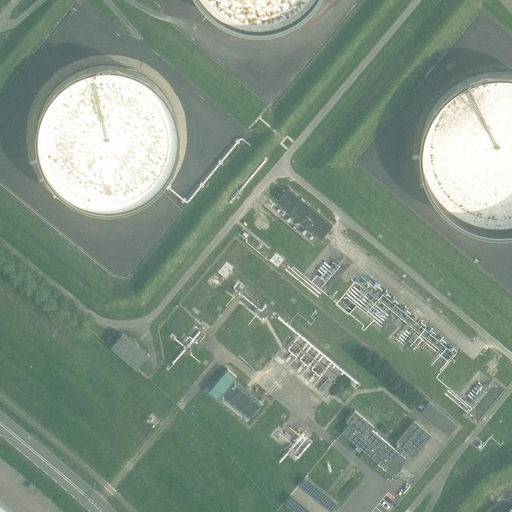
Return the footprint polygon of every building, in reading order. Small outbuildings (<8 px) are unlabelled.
[(196,0),(211,16),(248,29),(286,22),(313,0),(196,0)] [(33,135),(43,174),(65,198),(101,211),(140,204),(170,179),(183,147),(177,106),(158,79),(129,64),(92,63),(63,75),(42,100),(33,135)] [(419,165),(424,182),(433,198),(446,211),(460,221),(477,227),(495,230),(511,228),(511,72),(501,70),(483,72),(466,77),(450,86),(437,98),(427,113),(421,129),(418,147),(419,165)] [(321,239),(332,225),(287,187),(276,201),(321,239)] [(121,333),(110,347),(136,369),(147,355),(121,333)] [(232,382),(222,395),(249,418),(260,405),(232,382)] [(458,426),(430,403),(422,412),(450,435),(458,426)] [(354,410),(351,414),(346,421),(349,423),(341,432),(358,446),(355,449),(360,453),(362,450),(392,475),(394,472),(407,458),(404,457),(407,453),(413,457),(432,435),(415,421),(396,444),(399,446),(396,449),(371,429),(374,426),(354,410)] [(13,511),(0,501),(0,511),(13,511)]
